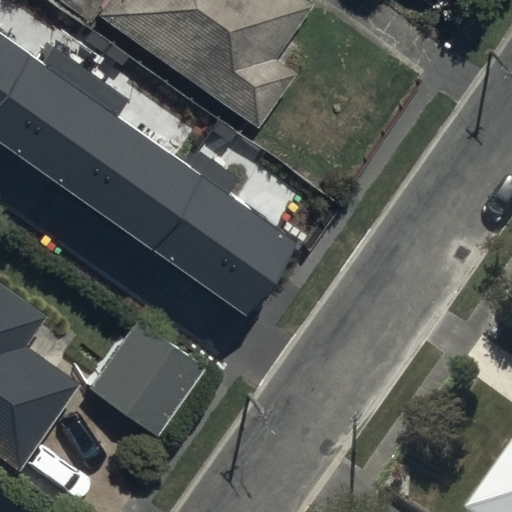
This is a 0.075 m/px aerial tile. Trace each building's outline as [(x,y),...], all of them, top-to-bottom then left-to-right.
[(96,0),(91,9),(235,108),(255,122),(295,64),(275,50),(309,0),(96,0)] [(0,146),(239,312),(291,238),(0,35),(0,146)] [(0,453),(17,465),(77,378),(22,341),(43,310),(0,280),(0,453)] [(89,382),(158,430),(202,366),(133,319),(89,382)] [(511,511),(511,452),(470,511),(511,511)]
